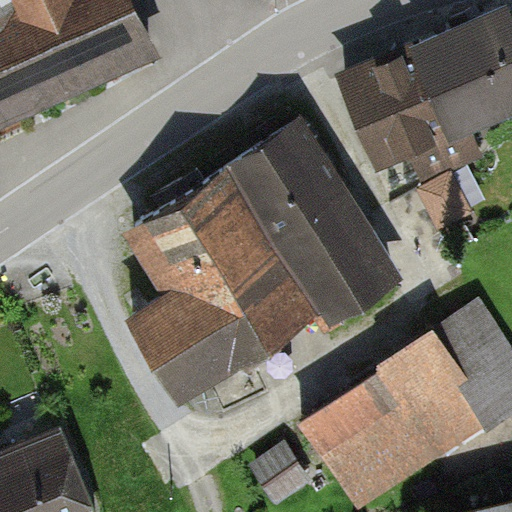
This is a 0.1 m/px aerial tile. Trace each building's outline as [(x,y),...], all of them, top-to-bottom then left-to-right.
[(0,0),(0,109),(151,40),(132,0),(0,0)] [(511,23),(505,6),(348,69),(381,152),(409,140),(423,171),(431,167),(436,178),(424,184),(442,222),(471,209),(448,161),(482,147),(469,116),(511,97),(511,23)] [(295,123),(136,225),(174,289),(135,314),(178,385),(310,303),(327,327),(395,284),(295,123)] [(511,367),(472,307),(304,416),(361,503),(511,404),(511,367)] [(97,429),(128,498),(167,481),(135,411),(97,429)] [(124,511),(87,422),(0,457),(0,511),(124,511)] [(306,476),(283,442),(257,459),(280,494),(306,476)]
